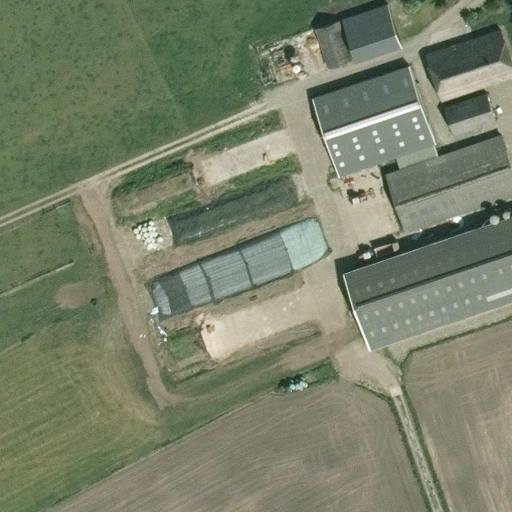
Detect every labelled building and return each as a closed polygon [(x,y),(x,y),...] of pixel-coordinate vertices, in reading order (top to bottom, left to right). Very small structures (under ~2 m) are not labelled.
[(328,67),(354,60),(342,19),(316,28),(328,67)] [(400,19),(353,29),(358,54),(405,43),(400,19)] [(444,98),(511,75),(511,56),(503,29),(429,54),(444,98)] [(340,176),(437,143),(411,65),(314,97),(340,176)] [(454,134),(497,120),(488,92),(446,106),(454,134)] [(283,161),(299,157),(294,135),(278,138),(283,161)] [(406,231),(511,195),(511,164),(502,135),(387,175),(406,231)] [(511,299),(511,217),(346,273),(371,347),(511,299)] [(167,230),(177,249),(200,237),(191,219),(167,230)]
